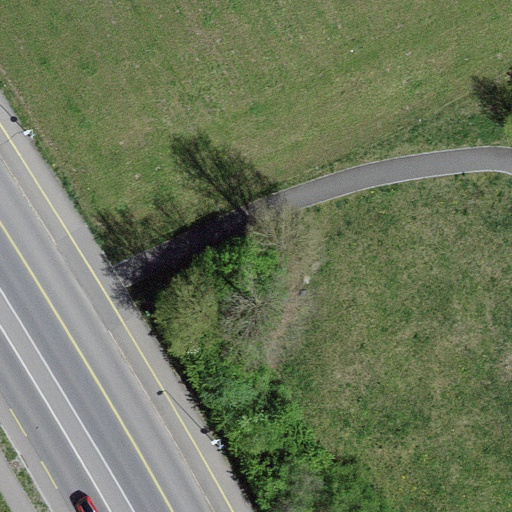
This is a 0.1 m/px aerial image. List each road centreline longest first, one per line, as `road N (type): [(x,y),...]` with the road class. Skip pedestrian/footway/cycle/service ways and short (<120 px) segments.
road 1 (track): [(101,280),(357,179),(434,162),(511,170)]
road 2 (secondary): [(0,322),(109,511)]
